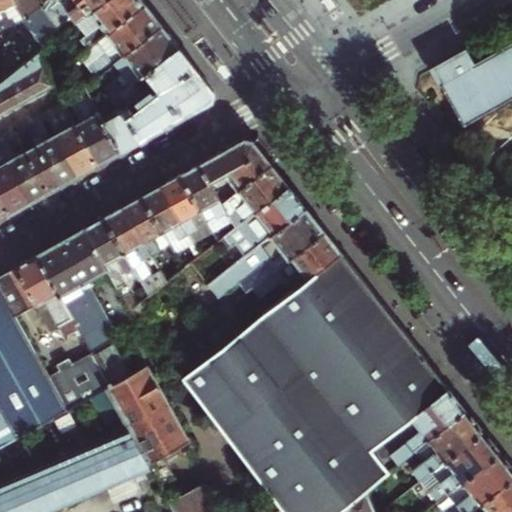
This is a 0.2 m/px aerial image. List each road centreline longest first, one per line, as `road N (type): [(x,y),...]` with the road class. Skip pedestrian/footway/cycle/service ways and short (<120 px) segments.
road 1 (secondary): [(291,92),(511,367)]
road 2 (residential): [(291,92),(0,253)]
road 3 (secondary): [(511,309),(329,75)]
road 4 (residential): [(329,75),(474,0)]
